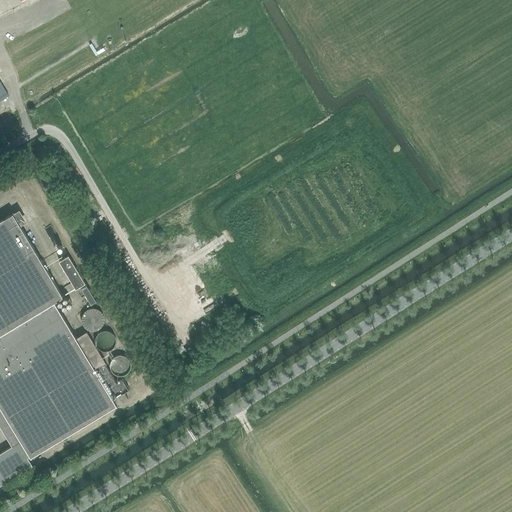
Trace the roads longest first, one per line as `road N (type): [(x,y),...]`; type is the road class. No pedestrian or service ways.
road 1 (tertiary): [(72,511),(511,231)]
road 2 (track): [(151,284),(61,133),(46,128),(24,136)]
road 3 (track): [(183,337),(151,284),(226,236)]
